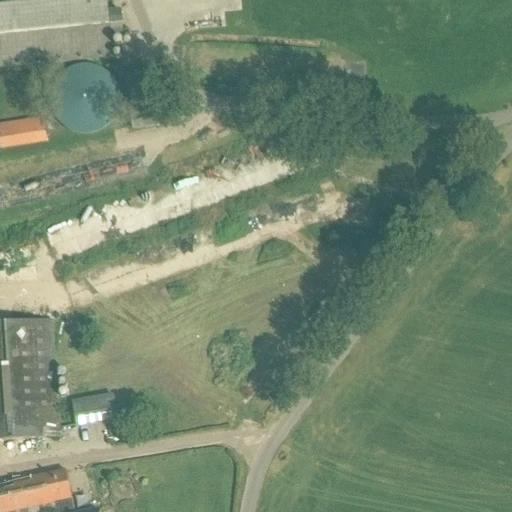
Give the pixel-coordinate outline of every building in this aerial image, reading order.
[(107,12),(106,0),(43,0),(0,4),(0,69),(112,59),(110,41),(124,40),(122,11),(107,12)] [(83,136),(89,135),(95,134),(100,132),(105,128),(110,125),(113,120),(116,115),(118,109),(119,103),(119,97),(118,91),(116,86),(113,81),(109,76),(104,72),(99,69),(94,67),(88,66),(82,66),(77,67),(71,69),(66,71),(61,75),(57,79),(54,84),(51,89),(50,95),(50,101),(50,107),(52,112),(54,118),(57,123),(61,127),(66,130),(72,133),(77,135),(83,136)] [(131,131),(172,124),(168,103),(128,110),(131,131)] [(0,150),(47,143),(43,118),(0,125),(0,150)] [(315,161),(295,162),(295,180),(315,180),(315,161)] [(135,261),(99,271),(103,287),(140,278),(135,261)] [(200,307),(208,331),(230,323),(222,299),(200,307)] [(0,442),(59,438),(51,322),(0,325),(0,442)] [(76,426),(115,420),(112,396),(72,402),(76,426)] [(14,453),(37,450),(36,443),(14,446),(14,453)] [(52,448),(52,460),(76,460),(76,448),(52,448)] [(97,511),(74,511),(66,471),(0,484),(0,511),(97,511)]
